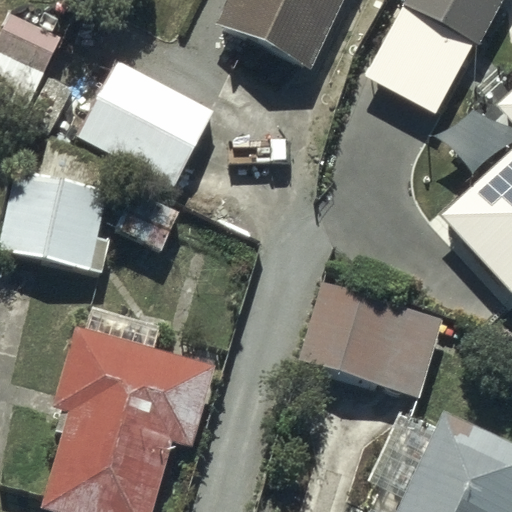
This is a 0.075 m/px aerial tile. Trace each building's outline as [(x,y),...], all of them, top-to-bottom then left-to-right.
[(313,76),(345,0),(229,0),(215,35),(313,76)] [(505,0),(406,0),(401,12),(479,52),(505,0)] [(211,117),(112,64),(71,140),(171,193),(211,117)] [(511,96),(495,112),(511,129),(511,155),(440,221),(511,299),(511,96)] [(10,178),(0,222),(0,255),(87,276),(105,201),(10,178)] [(320,289),(295,366),(412,404),(437,327),(320,289)] [(213,369),(72,332),(50,416),(63,419),(38,511),(149,511),(167,446),(191,452),(213,369)] [(511,511),(511,454),(437,419),(394,511),(511,511)]
